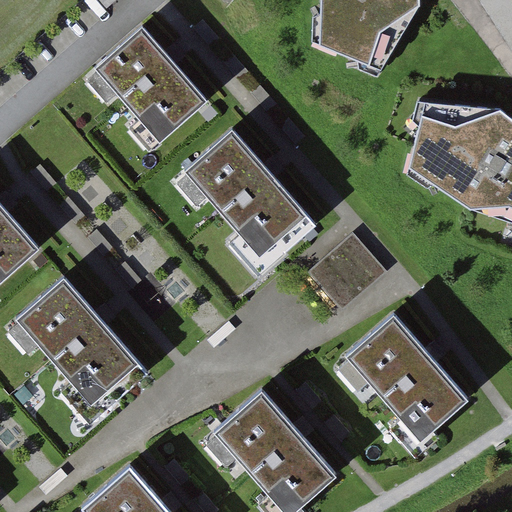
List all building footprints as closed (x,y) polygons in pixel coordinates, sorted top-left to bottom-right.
[(426,9),(425,0),(326,0),(325,20),(319,23),(317,46),(365,62),(366,75),(383,79),(426,9)] [(209,100),(142,24),(92,68),(96,72),(87,79),(106,102),(118,101),(137,118),(129,131),(151,153),(209,100)] [(511,121),(501,114),(415,108),(412,128),(419,132),(409,179),(426,193),(438,190),(475,214),(511,224),(511,121)] [(319,225),(233,129),(183,173),(186,179),(177,185),(197,208),(208,205),(239,238),(230,245),(259,278),(319,225)] [(0,282),(43,242),(0,192),(0,282)] [(387,271),(353,232),(309,271),(342,310),(387,271)] [(151,370),(63,272),(15,314),(19,319),(10,327),(29,350),(41,348),(69,379),(64,388),(92,422),(151,370)] [(469,398),(394,314),(344,358),(346,362),(340,369),(360,394),(371,390),(398,422),(391,431),(414,462),(443,438),(435,428),(469,398)] [(338,474),(265,385),(215,429),(219,434),(209,441),(229,464),(243,463),(269,493),(263,501),(272,511),(305,511),(312,507),(308,502),(338,474)] [(171,511),(128,460),(79,503),(79,508),(76,511),(171,511)]
